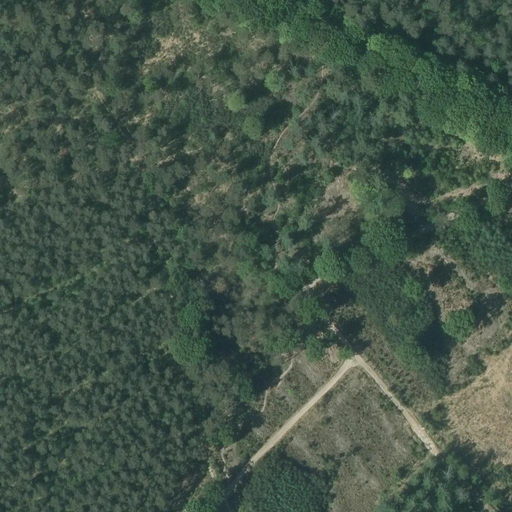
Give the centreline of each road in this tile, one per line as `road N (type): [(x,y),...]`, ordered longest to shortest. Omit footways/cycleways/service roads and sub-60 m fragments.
road 1 (track): [(511,181),(293,284),(350,350)]
road 2 (track): [(256,0),(511,132)]
road 3 (track): [(350,350),(490,511)]
road 4 (track): [(228,480),(350,350)]
